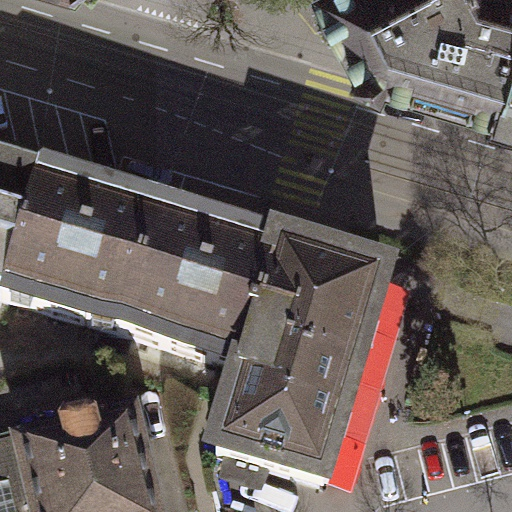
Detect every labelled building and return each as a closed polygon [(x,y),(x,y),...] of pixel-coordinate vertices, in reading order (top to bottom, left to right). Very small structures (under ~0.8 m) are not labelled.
[(425,76),(495,99),(511,41),(511,0),(328,0),(335,12),(356,53),(425,76)] [(511,41),(495,99),(511,104),(511,41)] [(0,302),(1,303),(37,183),(0,172),(0,302)] [(1,303),(122,339),(158,220),(112,206),(90,199),(71,194),(37,183),(1,303)] [(190,229),(158,220),(122,339),(216,367),(241,374),(277,255),(235,243),(210,235),(190,229)] [(277,255),(241,374),(236,392),(215,460),(322,493),(374,320),(384,287),(277,255)] [(61,441),(15,452),(30,511),(156,511),(134,423),(94,433),(87,426),(65,432),(61,441)] [(13,443),(0,445),(0,511),(30,511),(15,452),(13,443)]
